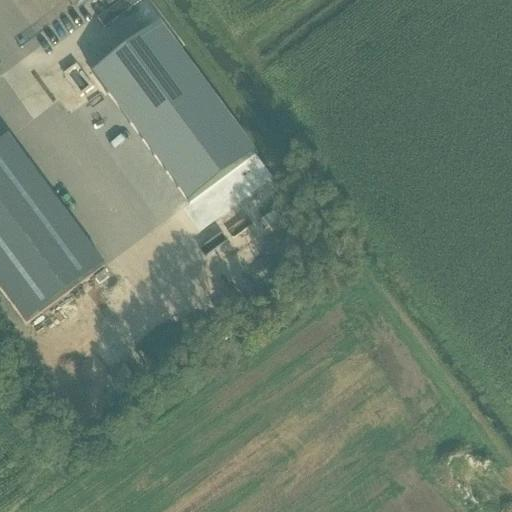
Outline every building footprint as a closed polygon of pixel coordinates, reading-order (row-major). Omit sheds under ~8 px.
[(143,0),(141,0),(134,6),(152,30),(161,23),(143,0)] [(160,26),(93,76),(189,206),(257,156),(246,141),(206,88),(200,80),(199,78),(182,55),(180,53),(160,26)] [(68,73),(79,98),(94,91),(82,66),(68,73)] [(0,144),(0,290),(27,326),(105,268),(9,138),(0,144)] [(233,216),(255,209),(250,192),(228,199),(233,216)]
